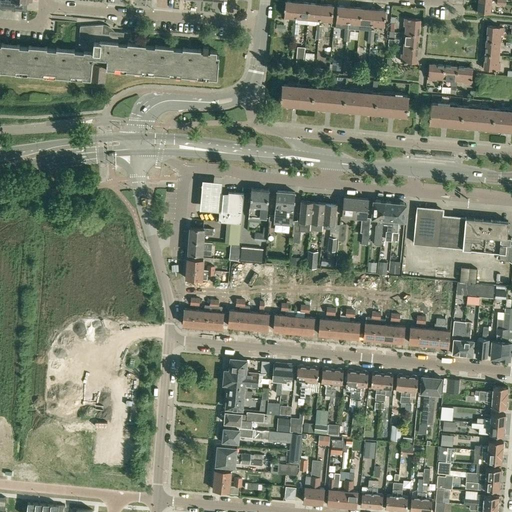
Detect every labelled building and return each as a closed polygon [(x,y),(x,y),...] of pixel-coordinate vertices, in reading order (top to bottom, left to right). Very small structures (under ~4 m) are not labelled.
[(491,0),(485,0),(478,0),(477,11),(490,12),(491,0)] [(284,16),(291,17),(296,17),(297,2),(285,1),(284,16)] [(309,3),(297,2),(296,17),(308,18),(309,3)] [(320,19),(321,4),(309,3),(308,18),(320,19)] [(333,5),(321,4),(320,19),(332,21),(333,5)] [(348,22),(349,7),(337,6),(336,21),(348,22)] [(361,8),(349,7),(348,22),(347,28),(350,28),(359,29),(360,23),(361,8)] [(360,23),(372,24),(373,9),(361,8),(360,23)] [(385,10),(373,9),(372,24),(384,25),(385,10)] [(405,25),(404,32),(418,33),(420,19),(404,18),(403,25),(405,25)] [(487,25),(486,40),(501,41),(502,27),(503,27),(504,24),(500,23),(499,26),(487,25)] [(146,44),(136,43),(128,42),(128,44),(118,43),(118,42),(123,38),(124,32),(102,30),(103,24),(80,26),(79,36),(79,46),(84,50),(84,52),(75,51),(75,49),(56,48),(56,49),(47,49),(47,47),(29,45),(28,47),(19,46),(20,44),(1,43),(1,44),(0,44),(0,72),(0,73),(0,71),(15,72),(15,74),(28,75),(28,73),(43,75),(43,77),(55,78),(55,76),(71,77),(70,79),(83,80),(83,78),(92,79),(92,81),(104,82),(105,68),(114,69),(114,71),(126,72),(127,70),(142,72),(141,74),(154,75),(154,73),(169,74),(169,76),(182,77),(182,75),(197,77),(197,79),(209,80),(209,78),(217,78),(219,55),(216,55),(217,50),(210,50),(210,54),(208,54),(208,47),(203,46),(203,51),(201,51),(201,49),(183,47),(182,49),(173,48),(174,46),(155,45),(155,46),(146,46),(146,44)] [(403,46),(417,47),(418,33),(404,32),(403,46)] [(486,40),(484,54),(500,55),(501,41),(486,40)] [(298,46),(297,52),(295,70),(303,71),(305,47),(298,46)] [(417,47),(403,46),(403,52),(401,52),(400,61),(416,63),(417,47)] [(500,55),(484,54),(483,69),(498,70),(500,55)] [(291,58),(281,57),(280,64),(290,65),(291,58)] [(332,61),(332,69),(340,70),(341,62),(332,61)] [(441,79),(442,65),(428,64),(427,79),(436,80),(436,79),(441,79)] [(457,67),(442,65),(441,79),(456,81),(457,67)] [(472,78),(471,78),(471,68),(457,67),(456,81),(463,81),(463,83),(470,83),(470,80),(472,80),(472,78)] [(312,106),(314,84),(282,81),(280,103),(312,106)] [(346,87),(314,84),(312,106),(343,109),(346,87)] [(377,90),(346,87),(343,109),(375,112),(377,90)] [(406,115),(408,93),(377,90),(375,112),(406,115)] [(461,125),(463,104),(430,101),(429,113),(428,113),(428,116),(429,116),(428,122),(461,125)] [(495,107),(463,104),(461,125),(493,128),(495,107)] [(511,108),(495,107),(493,128),(511,129),(511,108)] [(222,181),(202,179),(202,183),(200,198),(200,209),(219,210),(226,211),(228,192),(226,192),(222,191),(222,185),(222,181)] [(267,217),(269,189),(263,189),(251,188),(249,215),(267,217)] [(267,227),(266,239),(266,240),(274,241),(275,233),(293,235),(294,230),(295,220),(294,220),(294,222),(292,222),(295,192),(277,190),(274,220),(268,220),(267,227)] [(226,211),(219,210),(218,221),(227,222),(241,223),(243,193),(228,192),(226,211)] [(343,216),(354,217),(356,198),(344,197),(343,216)] [(368,199),(356,198),(354,217),(367,218),(368,199)] [(310,226),(311,222),(312,202),(301,201),(300,212),(298,225),(310,226)] [(380,201),(377,201),(376,202),(374,201),(373,217),(378,218),(376,234),(375,235),(374,242),(376,243),(381,244),(383,224),(385,202),(381,202),(380,201)] [(325,203),(312,202),(311,222),(323,223),(325,203)] [(387,202),(385,202),(383,224),(388,224),(387,231),(392,232),(395,203),(391,203),(390,202),(387,202)] [(337,204),(325,203),(323,223),(335,224),(336,216),(337,204)] [(404,220),(406,204),(404,204),(403,203),(399,203),(398,204),(395,203),(392,232),(398,232),(399,219),(404,220)] [(459,248),(462,217),(437,215),(438,209),(417,207),(413,244),(459,248)] [(508,221),(462,217),(459,248),(501,251),(500,260),(499,260),(499,264),(505,265),(505,261),(509,261),(511,263),(511,243),(511,244),(511,237),(507,236),(508,221)] [(226,230),(229,230),(228,243),(239,243),(241,223),(227,222),(226,230)] [(254,237),(266,239),(267,227),(263,226),(262,233),(254,232),(254,237)] [(212,229),(190,227),(189,240),(203,242),(204,234),(212,234),(212,229)] [(299,243),(300,231),(294,230),(293,235),(292,242),(299,243)] [(337,237),(330,237),(329,237),(327,250),(336,251),(337,237)] [(189,240),(188,253),(210,255),(211,250),(203,249),(203,242),(189,240)] [(241,246),(240,258),(261,260),(262,248),(241,246)] [(316,268),(317,256),(308,255),(307,267),(316,268)] [(188,257),(187,268),(205,269),(206,258),(188,257)] [(302,257),(291,257),(291,265),(301,266),(302,257)] [(401,261),(390,260),(389,273),(400,274),(401,261)] [(388,262),(379,261),(378,274),(386,274),(388,262)] [(377,262),(368,262),(367,271),(376,272),(377,262)] [(187,268),(186,278),(205,279),(205,269),(187,268)] [(186,278),(185,288),(204,290),(205,279),(186,278)] [(456,293),(468,294),(469,282),(457,281),(456,293)] [(468,294),(480,295),(481,283),(469,282),(468,294)] [(481,283),(480,295),(494,296),(495,284),(481,283)] [(507,286),(496,285),(495,298),(506,298),(507,286)] [(232,299),(231,318),(242,319),(244,300),(232,299)] [(244,300),(242,319),(252,320),(254,301),(244,300)] [(254,301),(252,320),(262,321),(264,302),(254,301)] [(264,302),(262,321),(272,322),(274,303),(264,302)] [(274,303),(272,322),(282,323),(284,304),(274,303)] [(284,304),(282,323),(292,324),(294,305),(284,304)] [(294,305),(292,324),(304,325),(305,306),(294,305)] [(309,307),(308,325),(319,326),(321,308),(309,307)] [(500,350),(499,359),(510,360),(511,342),(511,341),(511,307),(505,307),(504,319),(503,319),(501,341),(500,341),(499,350),(500,350)] [(321,308),(319,326),(329,327),(331,309),(321,308)] [(184,309),(182,328),(193,329),(195,310),(184,309)] [(331,309),(329,327),(339,328),(341,310),(331,309)] [(195,310),(193,329),(203,330),(205,311),(195,310)] [(341,310),(339,328),(349,329),(351,311),(341,310)] [(205,311),(203,330),(214,331),(215,312),(205,311)] [(351,311),(349,329),(359,330),(361,312),(351,311)] [(215,312),(214,331),(225,332),(227,314),(215,312)] [(361,312),(359,330),(371,331),(372,313),(361,312)] [(376,313),(375,332),(386,333),(388,314),(376,313)] [(388,314),(386,333),(396,334),(398,315),(388,314)] [(398,315),(396,334),(406,335),(408,316),(398,315)] [(408,316),(406,335),(416,336),(418,317),(408,316)] [(418,317),(416,336),(426,337),(428,318),(418,317)] [(428,318),(426,337),(436,338),(438,319),(428,318)] [(490,358),(499,359),(500,350),(499,350),(500,341),(501,341),(503,319),(497,318),(496,328),(497,328),(496,340),(491,340),(490,358)] [(438,319),(436,338),(448,339),(449,320),(438,319)] [(462,354),(465,322),(454,321),(452,338),(454,339),(452,353),(462,354)] [(465,321),(465,322),(462,354),(472,355),(473,340),(468,339),(469,334),(470,334),(471,322),(465,321)] [(478,338),(476,355),(486,356),(489,327),(483,327),(482,339),(478,338)] [(247,359),(231,358),(229,359),(228,364),(230,366),(229,370),(246,372),(247,359)] [(281,393),(281,389),(282,382),(283,364),(281,364),(279,362),(276,362),(274,363),(272,379),(272,382),(276,382),(276,389),(276,392),(281,393)] [(291,390),(292,381),(293,365),(292,363),(288,363),(286,365),(283,364),(282,382),(281,389),(291,390)] [(298,365),(296,379),(302,380),(301,393),(300,397),(305,397),(305,393),(308,366),(304,366),(303,364),(300,364),(299,365),(298,365)] [(308,366),(305,393),(310,394),(310,390),(318,391),(319,382),(317,381),(318,367),(317,367),(317,366),(314,365),(312,367),(308,366)] [(323,367),(321,382),(327,382),(325,395),(325,399),(330,399),(330,395),(333,368),(328,368),(327,367),(324,366),(323,368),(323,367)] [(333,368),(330,395),(335,396),(336,383),(341,384),(343,369),(342,369),(341,368),(338,368),(337,369),(333,368)] [(246,372),(229,370),(225,369),(223,383),(228,384),(244,385),(248,386),(258,387),(259,373),(246,372)] [(347,370),(346,384),(351,385),(350,397),(355,398),(358,371),(353,370),(352,369),(349,369),(348,370),(347,370)] [(358,371),(355,398),(360,398),(361,386),(367,386),(368,372),(367,372),(366,370),(363,370),(362,371),(358,371)] [(375,400),(380,400),(382,373),(372,372),(371,387),(376,387),(375,400)] [(382,373),(380,400),(385,400),(386,388),(391,388),(393,374),(382,373)] [(400,402),(405,402),(407,376),(397,375),(396,389),(401,390),(400,402)] [(418,377),(407,376),(405,402),(404,406),(409,406),(410,390),(416,391),(418,377)] [(427,424),(432,377),(422,376),(420,392),(426,393),(425,407),(423,407),(422,423),(427,424)] [(432,377),(427,424),(431,424),(435,394),(440,394),(442,378),(432,377)] [(460,379),(444,378),(443,391),(458,392),(460,379)] [(248,386),(244,385),(228,384),(228,388),(226,389),(225,395),(243,397),(244,390),(247,390),(248,386)] [(471,391),(471,394),(479,395),(507,397),(507,393),(509,392),(509,389),(508,388),(508,387),(493,385),(492,392),(479,390),(475,390),(475,392),(471,391)] [(242,409),(243,397),(225,395),(224,401),(226,403),(226,408),(242,409)] [(479,395),(479,400),(492,401),(491,406),(506,408),(506,407),(508,406),(508,403),(506,401),(507,397),(479,395)] [(280,403),(268,402),(267,413),(279,414),(280,403)] [(291,405),(280,405),(280,414),(290,415),(291,405)] [(453,407),(445,406),(444,419),(452,420),(453,407)] [(326,434),(329,410),(324,410),(320,409),(316,409),(315,421),(314,432),(326,434)] [(242,413),(231,412),(225,411),(224,422),(246,424),(246,420),(264,422),(264,413),(246,412),(246,414),(242,414),(242,413)] [(477,417),(477,422),(504,424),(505,420),(506,419),(506,416),(505,415),(505,414),(490,412),(490,418),(477,417)] [(297,418),(291,418),(290,431),(301,432),(303,416),(299,416),(299,422),(296,422),(297,418)] [(286,431),(286,417),(274,417),(274,431),(286,431)] [(456,422),(443,421),(443,430),(455,431),(456,422)] [(314,423),(304,422),(303,432),(313,433),(314,423)] [(477,422),(476,427),(479,427),(479,433),(489,434),(503,435),(504,434),(505,433),(505,430),(504,429),(504,424),(477,422)] [(339,424),(328,423),(327,433),(338,434),(339,424)] [(398,440),(398,425),(389,425),(388,440),(398,440)] [(221,432),(220,441),(222,441),(238,442),(238,436),(261,438),(262,430),(239,428),(239,429),(227,428),(224,428),(223,432),(221,432)] [(453,435),(441,434),(440,445),(452,446),(453,435)] [(316,435),(316,444),(326,444),(327,435),(316,435)] [(330,453),(342,455),(343,440),(332,439),(332,446),(331,446),(330,453)] [(346,468),(347,449),(347,447),(351,447),(352,441),(343,440),(342,455),(341,467),(346,468)] [(502,451),(503,441),(488,440),(488,446),(475,445),(474,449),(502,451)] [(302,442),(292,441),(289,461),(299,462),(302,442)] [(376,442),(365,441),(363,457),(374,458),(376,442)] [(413,454),(413,448),(414,444),(401,443),(400,453),(413,454)] [(237,447),(223,446),(217,445),(216,455),(250,458),(251,454),(236,452),(237,447)] [(453,448),(441,447),(439,460),(446,460),(447,454),(452,454),(453,448)] [(501,462),(502,451),(474,449),(474,454),(487,455),(486,461),(501,462)] [(253,459),(250,458),(216,455),(215,465),(235,467),(235,462),(261,464),(269,465),(270,461),(263,460),(253,459)] [(300,458),(299,469),(307,470),(308,459),(300,458)] [(445,461),(438,461),(437,473),(447,474),(449,474),(450,470),(451,462),(446,461),(445,461)] [(285,474),(288,474),(296,475),(297,465),(279,463),(278,473),(285,474)] [(466,476),(472,476),(500,479),(501,469),(486,467),(485,473),(466,471),(466,476)] [(231,471),(221,470),(215,469),(214,480),(230,481),(231,471)] [(337,505),(346,506),(349,480),(350,472),(345,471),(343,490),(338,490),(337,505)] [(328,489),(327,504),(337,505),(338,490),(340,473),(334,472),(334,478),(330,478),(329,489),(328,489)] [(349,480),(346,506),(356,507),(358,491),(352,491),(354,472),(350,472),(349,480)] [(445,476),(437,475),(436,487),(444,488),(445,476)] [(311,476),(310,487),(305,486),(303,502),(313,503),(315,477),(311,476)] [(499,490),(500,479),(472,476),(466,476),(465,481),(478,482),(478,487),(484,488),(499,490)] [(315,477),(313,503),(323,504),(324,488),(319,488),(320,477),(315,477)] [(214,480),(213,489),(229,491),(230,481),(214,480)] [(367,506),(371,507),(373,480),(369,480),(368,486),(362,486),(362,492),(360,506),(361,506),(362,508),(366,508),(367,506)] [(371,507),(381,508),(382,494),(376,493),(378,481),(373,480),(371,507)] [(266,484),(245,482),(245,488),(265,490),(266,484)] [(385,508),(395,509),(398,483),(393,482),(392,495),(386,494),(385,508)] [(402,483),(398,483),(395,509),(406,510),(407,496),(401,496),(402,483)] [(410,511),(420,511),(422,485),(418,485),(417,497),(411,497),(410,511)] [(422,485),(420,511),(424,511),(430,511),(432,499),(426,498),(427,486),(422,485)] [(295,487),(286,486),(285,497),(294,498),(295,487)] [(437,488),(435,501),(444,502),(448,503),(450,489),(437,488)] [(497,506),(498,496),(477,494),(477,500),(470,499),(470,498),(464,497),(463,503),(469,504),(497,506)] [(28,501),(27,511),(34,511),(36,502),(28,501)] [(435,501),(434,511),(442,511),(444,502),(435,501)] [(36,502),(34,511),(42,511),(43,503),(36,502)] [(43,503),(42,511),(50,511),(51,503),(43,503)] [(51,503),(50,511),(58,511),(59,508),(59,504),(51,503)]
